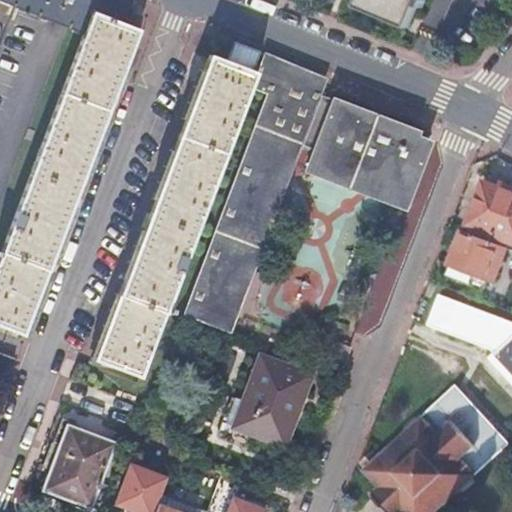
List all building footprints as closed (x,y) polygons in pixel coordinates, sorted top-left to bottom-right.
[(130,0),(0,0),(0,1),(15,7),(41,18),(83,34),(91,12),(121,23),(130,0)] [(369,0),(366,10),(415,31),(428,0),(369,0)] [(91,12),(83,34),(0,250),(0,325),(23,334),(34,304),(60,237),(96,141),(124,69),(138,30),(121,23),(91,12)] [(258,52),(234,43),(227,61),(251,70),(258,52)] [(266,53),(253,87),(267,92),(183,314),(232,333),(307,136),(324,92),(330,77),(266,53)] [(169,305),(251,90),(250,89),(256,72),(251,70),(227,61),(211,55),(200,82),(174,152),(146,224),(112,316),(95,360),(141,377),(167,310),(172,312),(174,308),(169,305)] [(410,201),(436,136),(421,131),(423,126),(340,94),(338,98),(324,92),(307,136),(322,142),(314,164),(410,201)] [(465,227),(511,243),(511,188),(481,183),(465,227)] [(492,284),(505,249),(463,233),(446,276),(469,284),(473,276),(492,284)] [(511,323),(438,296),(427,327),(488,349),(493,354),(490,358),(511,378),(511,323)] [(340,373),(349,349),(322,339),(313,363),(340,373)] [(284,446),(311,373),(260,354),(242,400),(231,396),(217,433),(230,438),(235,427),(284,446)] [(374,450),(359,463),(358,466),(377,488),(369,494),(371,498),(382,510),(384,511),(436,511),(458,492),(464,492),(475,483),(472,479),(509,445),(455,386),(418,420),(413,417),(403,426),(405,432),(380,455),(374,450)] [(53,442),(52,446),(59,449),(53,467),(45,487),(73,498),(71,504),(87,510),(99,486),(112,442),(68,426),(61,446),(53,442)] [(59,449),(52,446),(45,464),(53,467),(59,449)] [(142,511),(150,511),(164,476),(130,464),(115,501),(142,511)] [(292,498),(298,481),(275,473),(269,490),(292,498)] [(183,511),(158,502),(153,511),(183,511)]
